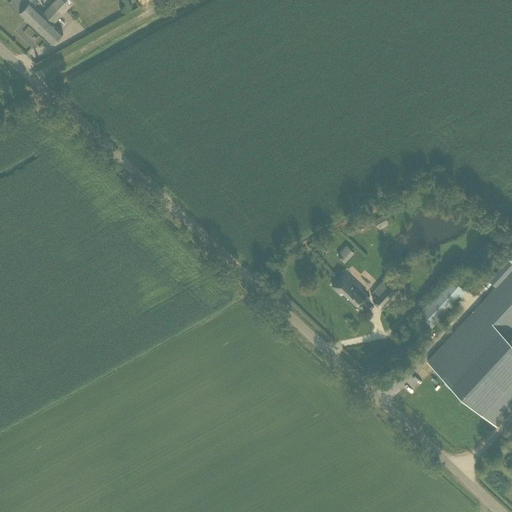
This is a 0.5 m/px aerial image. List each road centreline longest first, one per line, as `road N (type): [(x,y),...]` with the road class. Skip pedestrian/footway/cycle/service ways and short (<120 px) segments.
road 1 (unclassified): [(491,511),(0,51)]
road 2 (track): [(31,81),(176,0)]
